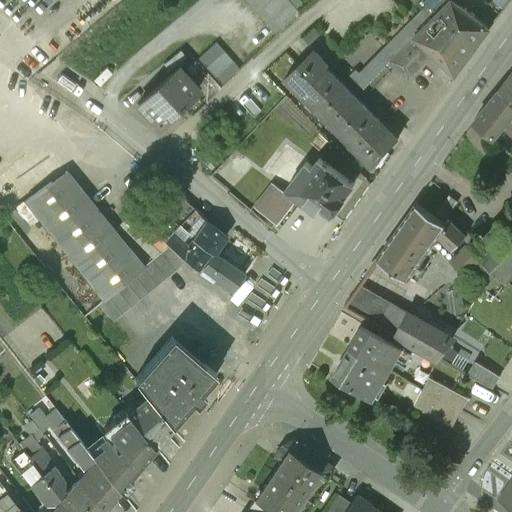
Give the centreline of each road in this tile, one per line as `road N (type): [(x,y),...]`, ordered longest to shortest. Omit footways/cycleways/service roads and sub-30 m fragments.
road 1 (tertiary): [(257,390),(511,39)]
road 2 (residential): [(257,390),(439,506)]
road 3 (tertiary): [(173,511),(257,390)]
